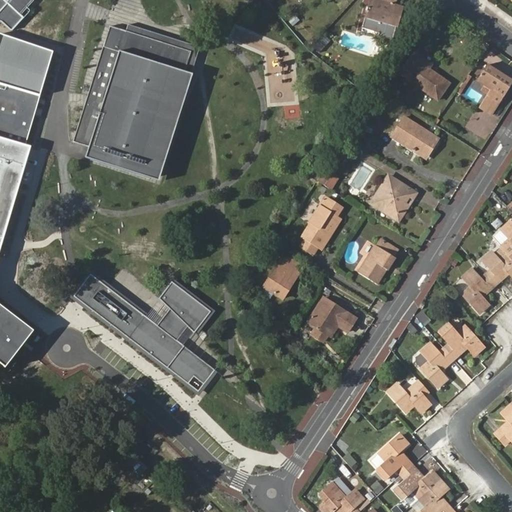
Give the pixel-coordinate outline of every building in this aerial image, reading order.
[(0,0),(0,21),(2,22),(10,31),(12,31),(24,18),(18,12),(5,0),(0,0)] [(5,0),(18,12),(28,0),(5,0)] [(370,0),(367,18),(382,22),(399,26),(404,5),(395,3),(396,0),(370,0)] [(382,22),(367,18),(364,28),(383,32),(382,35),(396,39),(399,26),(382,22)] [(202,48),(129,26),(127,32),(193,53),(192,59),(198,61),(202,48)] [(161,182),(194,75),(198,61),(192,59),(193,53),(127,32),(110,27),(78,134),(82,138),(111,167),(161,182)] [(319,52),(328,41),(322,34),(313,45),(319,52)] [(54,53),(0,36),(0,136),(26,144),(54,53)] [(438,100),(449,83),(428,69),(432,65),(414,53),(400,74),(438,100)] [(491,88),(487,93),(479,107),(492,115),(511,83),(511,79),(487,64),(477,79),(484,84),(491,88)] [(481,89),(487,93),(491,88),(484,84),(481,89)] [(419,152),(426,157),(438,138),(404,117),(392,135),(414,149),(412,151),(417,154),(419,152)] [(111,167),(82,138),(78,134),(74,143),(90,148),(87,160),(111,167)] [(390,137),(412,151),(414,149),(392,135),(390,137)] [(0,136),(0,359),(9,366),(37,329),(0,301),(0,255),(31,146),(26,144),(0,136)] [(359,188),(372,174),(362,165),(349,179),(359,188)] [(317,182),(330,191),(336,180),(323,172),(317,182)] [(398,221),(397,216),(409,196),(413,198),(417,193),(388,175),(370,204),(398,221)] [(320,250),(329,237),(326,234),(338,217),(320,206),(308,224),(310,224),(301,237),(305,240),(318,248),(320,250)] [(326,234),(329,237),(340,219),(338,217),(326,234)] [(510,238),(501,245),(511,258),(511,223),(510,222),(502,229),(510,238)] [(501,245),(510,238),(502,229),(493,236),(501,245)] [(380,279),(381,280),(395,260),(394,259),(400,250),(381,239),(376,248),(374,247),(358,273),(376,285),(380,279)] [(312,256),(318,248),(305,240),(300,248),(312,256)] [(485,274),(486,274),(494,284),(509,272),(511,275),(511,258),(501,245),(483,259),(491,269),(485,274)] [(290,284),(296,274),(300,268),(284,258),(264,291),(282,302),(293,285),(290,284)] [(494,284),(486,274),(480,279),(472,269),(464,276),(472,285),(464,293),(480,310),(488,303),(481,296),(495,284),(494,284)] [(95,272),(77,293),(198,389),(216,367),(178,337),(188,324),(196,329),(212,308),(174,277),(160,295),(173,308),(160,323),(95,272)] [(299,276),(296,274),(290,284),(293,285),(299,276)] [(335,324),(339,327),(348,333),(357,319),(324,298),(307,323),(313,327),(318,330),(313,338),(322,344),(327,336),(335,324)] [(422,310),(416,316),(424,324),(430,318),(422,310)] [(226,354),(196,329),(188,324),(178,337),(216,367),(226,354)] [(331,338),(339,327),(335,324),(327,336),(331,338)] [(450,343),(444,348),(454,359),(469,347),(475,353),(484,345),(466,326),(457,333),(449,325),(441,332),(450,343)] [(308,335),(313,338),(318,330),(313,327),(308,335)] [(454,359),(444,348),(439,353),(430,343),(422,350),(431,359),(422,367),(438,385),(447,378),(441,371),(454,359)] [(429,390),(420,380),(405,392),(397,383),(388,390),(406,410),(414,403),(421,411),(430,403),(423,395),(429,390)] [(511,405),(511,404),(503,411),(510,419),(496,432),(506,443),(511,437),(511,405)] [(396,469),(401,475),(413,464),(400,450),(408,442),(401,434),(380,453),(387,461),(378,470),(386,478),(396,469)] [(419,499),(441,479),(433,471),(425,478),(413,464),(401,475),(406,480),(396,489),(403,497),(412,490),(419,499)] [(449,488),(441,479),(419,499),(427,507),(421,511),(450,511),(453,509),(440,496),(449,488)] [(325,502),(339,490),(332,481),(317,494),(325,502)] [(377,481),(371,487),(379,494),(385,487),(377,481)] [(355,506),(364,498),(357,490),(347,498),(339,490),(325,502),(321,506),(326,511),(332,511),(336,508),(339,511),(358,511),(359,511),(355,506)]
